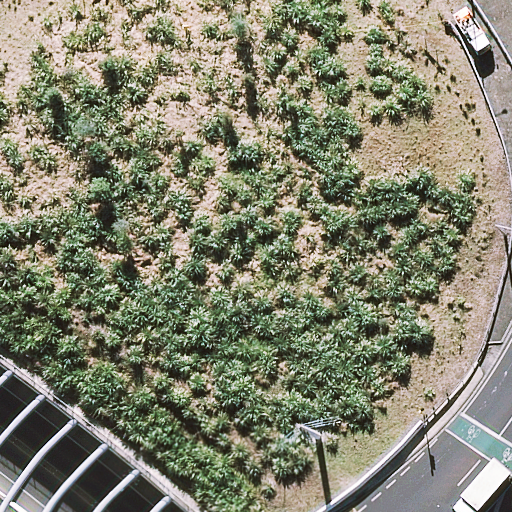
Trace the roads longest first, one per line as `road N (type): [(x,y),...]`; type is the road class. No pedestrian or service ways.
road 1 (secondary): [(117,511),(0,422)]
road 2 (trunk): [(511,420),(432,511)]
